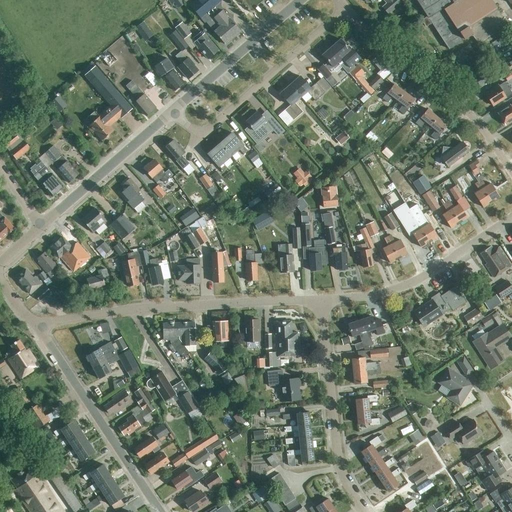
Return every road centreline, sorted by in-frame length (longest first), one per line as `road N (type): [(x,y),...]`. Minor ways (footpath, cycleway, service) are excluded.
road 1 (residential): [(35,323),(119,309),(320,299)]
road 2 (residential): [(511,175),(460,104),(344,10)]
road 3 (residential): [(171,113),(198,135),(344,10)]
road 4 (residential): [(161,511),(35,323)]
road 5 (residential): [(363,511),(338,465),(320,299)]
road 6 (residential): [(320,299),(412,281),(511,216)]
road 7 (tertiary): [(40,228),(171,113)]
road 8 (tertiary): [(171,113),(301,0)]
